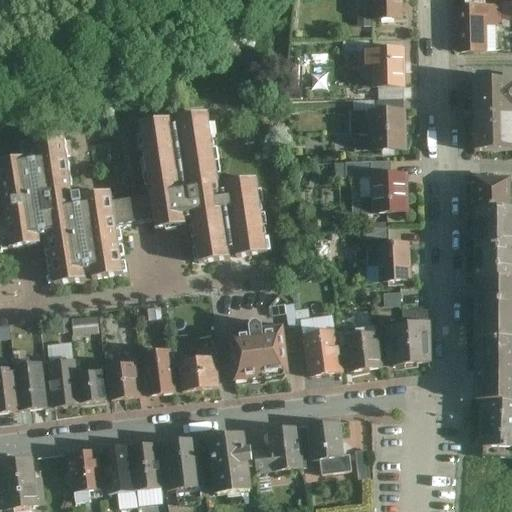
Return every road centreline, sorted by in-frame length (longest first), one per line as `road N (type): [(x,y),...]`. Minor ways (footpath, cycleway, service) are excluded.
road 1 (residential): [(435,401),(0,448)]
road 2 (residential): [(435,401),(449,327),(436,0)]
